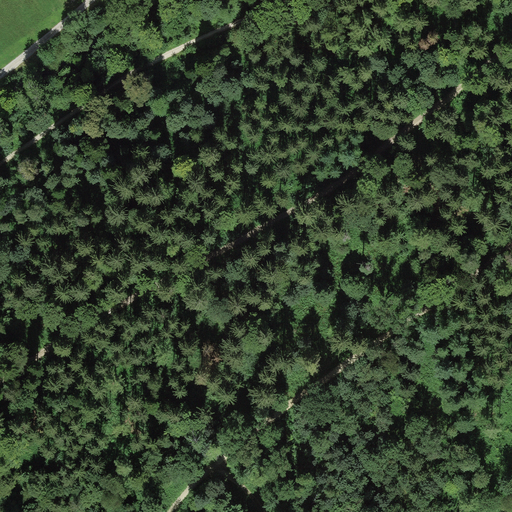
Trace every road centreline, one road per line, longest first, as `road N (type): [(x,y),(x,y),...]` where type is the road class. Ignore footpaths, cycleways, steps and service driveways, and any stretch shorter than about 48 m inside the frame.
road 1 (track): [(0,383),(401,134),(511,42)]
road 2 (track): [(511,244),(274,413),(165,511)]
road 3 (track): [(0,166),(148,62),(283,0)]
